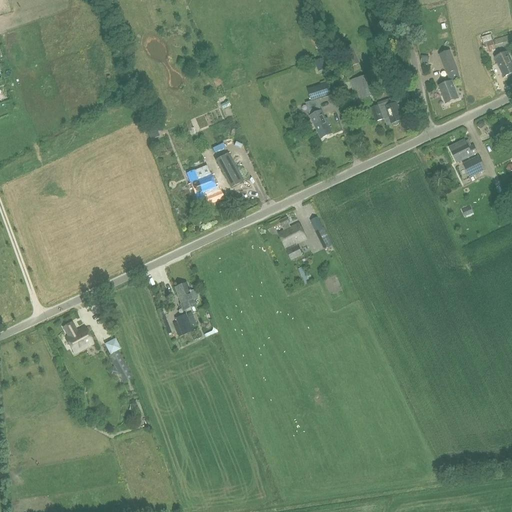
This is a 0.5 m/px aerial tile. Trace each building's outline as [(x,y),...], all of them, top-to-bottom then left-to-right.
[(481,37),(486,52),(511,43),(511,37),(511,35),(493,40),(492,34),(481,37)] [(358,45),(351,47),(356,61),(363,58),(358,45)] [(439,55),(446,75),(458,70),(450,50),(439,55)] [(511,61),(507,52),(494,58),(503,77),(511,73),(511,61)] [(323,58),(315,61),(319,71),(326,68),(323,58)] [(354,78),(354,79),(349,80),(355,101),(360,100),(373,96),(366,75),(354,78)] [(320,82),(321,85),(307,90),(311,102),(332,95),(327,80),(320,82)] [(459,99),(451,81),(438,86),(445,104),(459,99)] [(224,96),(232,109),(237,106),(229,93),(224,96)] [(378,105),(370,108),(375,121),(384,118),(387,126),(392,124),(393,126),(395,126),(397,126),(398,124),(398,122),(403,120),(397,103),(396,99),(378,105)] [(310,117),(312,120),(314,125),(321,139),(332,133),(328,126),(330,125),(327,118),(324,120),(321,111),(310,117)] [(507,128),(506,119),(489,120),(489,128),(507,128)] [(464,140),(449,147),(457,163),(477,154),(473,146),(471,147),(468,140),(465,141),(464,140)] [(243,181),(228,153),(215,160),(230,188),(243,181)] [(462,164),(469,178),(486,170),(479,156),(462,164)] [(197,179),(193,170),(186,173),(199,206),(206,203),(207,205),(223,199),(220,190),(217,192),(210,174),(197,179)] [(467,203),(459,207),(463,214),(470,210),(467,203)] [(285,249),(286,251),(290,261),(302,256),(298,245),(297,246),(296,243),(306,239),(299,224),(291,228),(289,224),(290,223),(287,217),(279,221),(282,227),(284,231),(278,233),(285,248),(285,249)] [(317,217),(309,221),(315,232),(323,248),(331,245),(323,228),(322,228),(317,217)] [(302,267),(297,269),(304,285),(313,281),(310,274),(305,276),(302,267)] [(194,306),(192,300),(197,299),(198,297),(196,291),(193,290),(189,292),(186,283),(174,288),(181,304),(180,305),(182,311),(194,306)] [(157,310),(166,334),(171,333),(161,308),(157,310)] [(174,318),(181,336),(194,331),(193,326),(190,327),(186,314),(174,318)] [(210,332),(220,327),(217,320),(207,325),(210,332)] [(74,354),(92,344),(83,328),(76,331),(72,323),(64,328),(68,336),(65,337),(74,354)] [(104,344),(109,355),(120,349),(114,339),(104,344)] [(133,379),(118,351),(108,356),(122,384),(133,379)]
